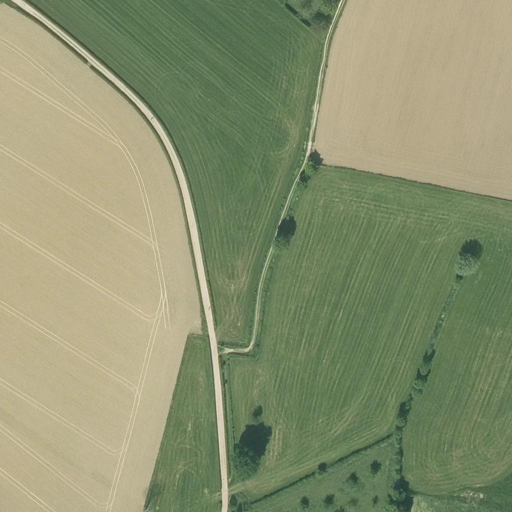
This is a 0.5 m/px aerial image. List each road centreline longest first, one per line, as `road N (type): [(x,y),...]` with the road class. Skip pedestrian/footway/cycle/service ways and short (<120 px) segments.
road 1 (unknown): [(343,0),(309,152),(269,262),(251,347),(225,355),(232,474),(225,486)]
road 2 (track): [(213,345),(186,199),(166,142),(104,71),(16,0)]
road 3 (track): [(224,511),(213,345)]
